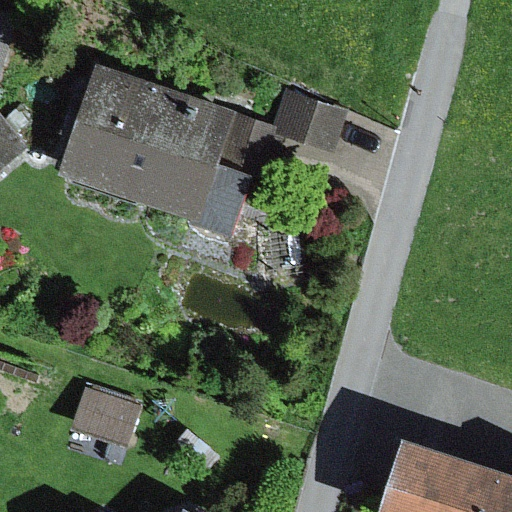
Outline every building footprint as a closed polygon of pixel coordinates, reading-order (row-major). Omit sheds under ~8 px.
[(0,7),(0,85),(20,13),(0,7)] [(101,59),(64,170),(195,214),(192,222),(234,236),(256,172),(222,161),(239,112),(241,106),(101,59)] [(350,109),(289,89),(278,124),(275,131),(284,134),(336,151),(350,109)] [(278,124),(239,112),(222,161),(256,172),(270,177),(284,134),(275,131),(278,124)] [(0,172),(28,150),(0,116),(0,172)] [(145,404),(88,386),(77,423),(134,441),(145,404)] [(511,511),(511,459),(413,427),(384,511),(511,511)] [(210,511),(190,502),(185,511),(99,511),(88,506),(84,511),(210,511)]
